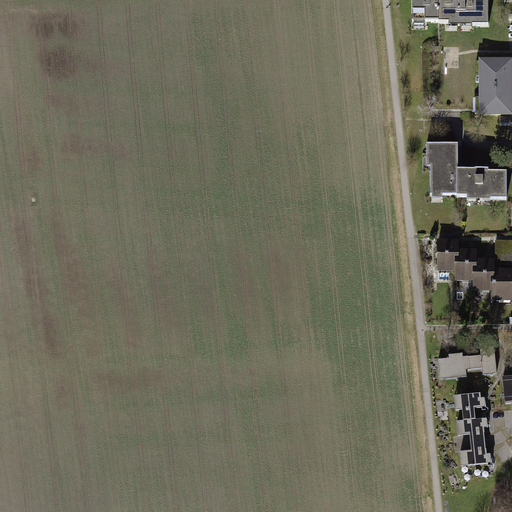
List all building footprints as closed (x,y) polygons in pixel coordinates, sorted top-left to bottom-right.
[(439,24),(440,24),(439,0),(412,0),(413,22),(439,22),(439,24)] [(439,0),(440,24),(472,24),(472,26),(488,26),(488,0),(439,0)] [(496,62),(483,62),(483,77),(480,77),(480,98),(484,98),(484,113),(496,113),(496,115),(510,115),(510,61),(496,61),(496,62)] [(457,198),(458,197),(458,172),(458,145),(427,145),(427,156),(431,156),(431,195),(457,195),(457,198)] [(475,172),(458,172),(458,197),(490,197),(490,200),(506,200),(506,173),(483,173),(483,171),(475,171),(475,172)] [(496,242),(496,250),(511,249),(511,241),(496,242)] [(457,242),(439,242),(438,265),(457,266),(457,252),(457,242)] [(475,252),(457,252),(457,266),(457,275),(475,275),(475,257),(475,252)] [(481,257),(475,257),(475,275),(475,285),(493,285),(493,262),(481,262),(481,257)] [(496,262),(493,262),(493,285),(493,295),(511,295),(511,264),(496,264),(496,262)] [(469,357),(438,360),(439,373),(471,370),(471,369),(482,368),(482,369),(496,367),(494,348),(480,349),(481,357),(469,358),(469,357)] [(482,408),(480,394),(461,396),(462,410),(463,410),(464,421),(463,421),(465,436),(470,435),(472,451),(467,452),(468,466),(488,464),(486,449),(485,450),(484,433),(485,433),(483,419),(475,420),(474,409),(482,408)]
